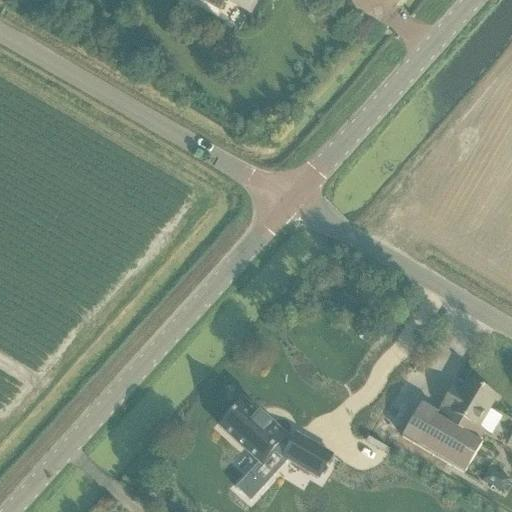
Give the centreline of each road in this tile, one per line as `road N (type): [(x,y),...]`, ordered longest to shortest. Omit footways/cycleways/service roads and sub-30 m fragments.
road 1 (unclassified): [(11,511),(287,199)]
road 2 (unclassified): [(287,199),(0,31)]
road 3 (unclassified): [(287,199),(474,0)]
road 4 (unclassified): [(339,230),(511,330)]
